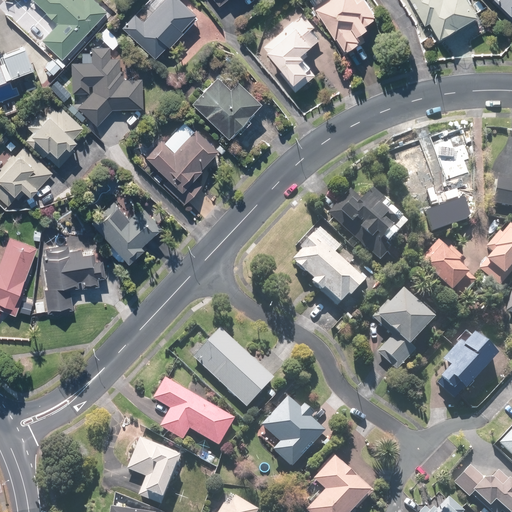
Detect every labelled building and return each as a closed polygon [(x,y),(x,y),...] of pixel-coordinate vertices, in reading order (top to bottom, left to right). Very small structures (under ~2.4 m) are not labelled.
[(32,0),(57,25),(39,42),(58,61),(105,15),(90,0),(83,0),(82,1),(81,0),(32,0)] [(195,18),(174,0),(160,0),(140,23),(131,16),(118,30),(152,60),(165,46),(168,48),(195,18)] [(309,0),(308,1),(343,53),(358,44),(354,38),(365,31),(363,27),(377,17),(365,0),(362,0),(361,1),(360,0),(309,0)] [(475,18),(464,0),(408,0),(424,26),(428,24),(437,40),(475,18)] [(511,12),(511,0),(490,0),(507,17),(511,12)] [(314,28),(302,15),(263,48),(281,70),(278,73),(295,92),(314,76),(298,57),(318,40),(311,31),(314,28)] [(23,48),(3,55),(11,77),(32,70),(23,48)] [(107,48),(90,48),(90,63),(69,63),(69,72),(74,72),(74,80),(71,80),(71,93),(88,93),(75,108),(95,126),(110,110),(139,110),(139,81),(121,80),(121,71),(117,71),(118,59),(107,59),(107,48)] [(189,105),(224,139),(257,105),(233,83),(227,90),(214,78),(189,105)] [(81,129),(59,108),(55,112),(51,109),(41,119),(38,116),(25,128),(31,134),(24,141),(40,158),(46,152),(50,156),(47,159),(56,168),(75,150),(71,146),(75,142),(72,138),(81,129)] [(214,151),(182,122),(162,144),(159,142),(143,159),(166,180),(161,185),(182,205),(199,186),(190,178),(214,151)] [(10,149),(0,158),(0,202),(3,206),(12,199),(14,201),(20,196),(24,200),(51,175),(24,146),(15,154),(10,149)] [(390,162),(397,178),(400,177),(414,213),(415,214),(417,215),(418,216),(419,217),(421,218),(422,218),(424,219),(425,220),(427,220),(428,221),(430,221),(431,221),(433,221),(435,222),(436,222),(438,221),(440,221),(441,221),(443,221),(444,220),(446,220),(448,219),(449,219),(451,218),(452,217),(453,216),(455,215),(456,214),(457,213),(459,212),(460,211),(461,210),(462,209),(463,207),(464,206),(461,199),(472,194),(462,168),(459,169),(452,152),(435,159),(430,146),(390,162)] [(511,182),(494,179),(489,205),(511,209),(511,182)] [(369,190),(350,209),(345,204),(331,217),(375,262),(384,252),(380,248),(403,225),(369,190)] [(136,246),(155,230),(138,211),(125,222),(110,204),(88,224),(123,265),(139,250),(136,246)] [(499,235),(497,233),(484,248),(489,252),(475,269),(496,287),(511,268),(511,228),(508,225),(499,235)] [(336,309),(347,297),(354,303),(368,289),(361,283),(365,279),(359,274),(354,280),(330,257),(336,251),(314,230),(296,249),(298,252),(288,262),(309,283),(307,285),(316,294),(319,292),(336,309)] [(0,257),(0,310),(14,316),(17,308),(13,306),(35,248),(7,238),(0,257)] [(415,262),(446,294),(464,276),(455,268),(462,261),(447,247),(444,250),(436,242),(415,262)] [(40,256),(44,302),(33,303),(34,314),(71,311),(69,287),(74,286),(74,288),(76,288),(76,283),(79,283),(79,288),(92,287),(89,255),(81,256),(80,251),(68,252),(67,245),(44,247),(45,255),(40,256)] [(414,308),(396,293),(370,321),(388,337),(373,355),(394,373),(412,352),(405,347),(434,314),(419,301),(414,308)] [(271,380),(218,330),(191,358),(244,409),(271,380)] [(470,337),(463,330),(454,340),(458,343),(439,362),(446,370),(433,383),(450,400),(494,356),(473,334),(470,337)] [(232,419),(161,379),(150,400),(168,410),(157,429),(180,442),(187,430),(216,447),(232,419)] [(296,411),(283,400),(258,427),(277,444),(268,454),(286,471),(320,435),(305,420),(308,417),(299,408),(296,411)] [(511,427),(497,444),(511,458),(511,427)] [(138,438),(124,470),(143,478),(135,498),(158,508),(180,456),(138,438)] [(342,465),(330,455),(307,481),(320,491),(301,511),(349,511),(366,493),(339,470),(342,465)] [(468,496),(481,508),(477,511),(511,511),(511,490),(504,484),(506,482),(496,471),(485,483),(467,466),(451,483),(466,498),(468,496)] [(255,511),(228,494),(217,511),(255,511)] [(456,511),(445,499),(429,511),(426,511),(424,509),(420,511),(456,511)]
